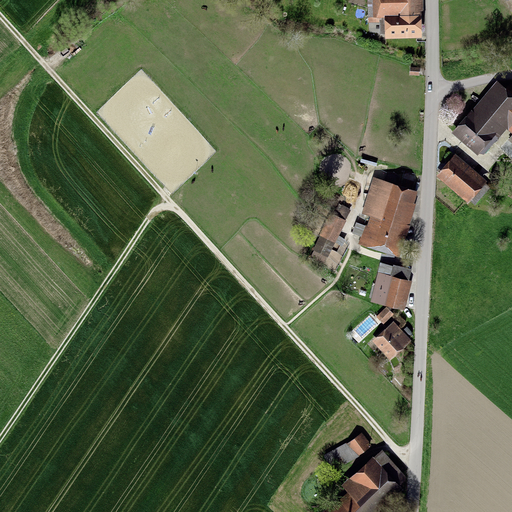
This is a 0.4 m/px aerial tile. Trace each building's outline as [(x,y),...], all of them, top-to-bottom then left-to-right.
[(378,0),(379,34),(418,33),(417,0),(378,0)] [(70,48),(73,51),(82,43),(79,40),(70,48)] [(420,66),(410,66),(409,74),(419,75),(420,66)] [(511,93),(500,84),(459,133),(484,154),(506,127),(511,132),(511,134),(509,139),(511,141),(511,93)] [(456,158),(441,175),(475,203),(489,186),(456,158)] [(413,190),(376,177),(366,212),(372,213),(364,240),(394,250),(413,190)] [(332,214),(313,249),(327,256),(346,221),(332,214)] [(408,282),(380,275),(373,299),(402,306),(408,282)] [(376,316),(384,324),(394,313),(386,306),(376,316)] [(395,325),(378,340),(391,355),(408,339),(395,325)] [(363,434),(326,456),(333,467),(343,461),(346,466),(372,450),(363,434)] [(377,460),(354,481),(360,488),(341,506),(336,501),(324,511),(323,511),(367,511),(390,491),(395,495),(403,488),(377,460)] [(317,483),(305,492),(313,503),(326,493),(317,483)]
